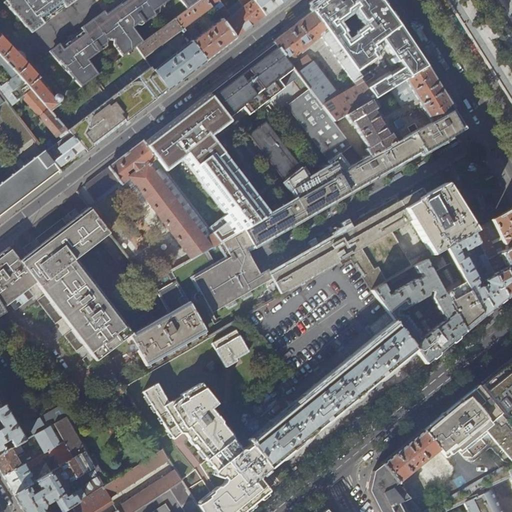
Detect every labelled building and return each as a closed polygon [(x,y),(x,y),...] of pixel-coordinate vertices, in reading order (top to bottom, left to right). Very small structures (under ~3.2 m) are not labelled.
[(3,0),(8,6),(6,7),(30,33),(43,23),(42,22),(63,5),(65,7),(74,0),(3,0)] [(151,14),(140,0),(128,0),(117,8),(107,15),(104,12),(98,17),(81,29),(83,31),(70,40),(61,46),(59,45),(51,51),(48,53),(81,89),(98,75),(88,61),(102,51),(101,50),(107,45),(108,41),(114,42),(113,46),(122,58),(132,50),(140,44),(134,29),(142,22),(144,25),(156,16),(154,13),(151,14)] [(174,0),(183,12),(191,6),(186,0),(140,0),(151,14),(170,0),(174,0)] [(211,8),(205,0),(199,0),(191,6),(183,12),(169,22),(177,33),(187,45),(201,64),(215,53),(225,46),(235,39),(217,15),(208,22),(211,27),(196,38),(191,32),(185,37),(180,31),(211,8)] [(265,16),(252,0),(205,0),(211,8),(213,11),(216,13),(217,15),(235,39),(246,30),(265,16)] [(252,0),(265,16),(268,13),(281,3),(278,0),(252,0)] [(326,0),(318,6),(309,13),(328,41),(338,34),(334,29),(333,28),(332,28),(330,29),(327,25),(330,23),(333,23),(344,15),(343,13),(349,8),(349,6),(348,5),(350,3),(355,9),(352,11),(352,13),(356,18),(377,2),(375,0),(326,0)] [(386,15),(377,2),(356,18),(360,25),(364,22),(369,29),(364,33),(362,31),(354,37),(355,39),(344,48),(342,45),(338,38),(339,37),(339,35),(338,34),(328,41),(352,74),(370,60),(367,56),(368,54),(368,53),(368,52),(370,50),(368,47),(377,41),(396,28),(386,15)] [(352,74),(328,41),(309,13),(289,28),(269,44),(284,64),(316,39),(354,92),(337,102),(309,65),(302,70),(297,63),(293,66),(291,64),(287,67),(296,79),(305,92),(330,125),(342,118),(371,101),(364,91),(360,85),(357,80),(352,74)] [(348,28),(349,30),(356,25),(353,20),(347,25),(346,25),(348,28)] [(177,33),(169,22),(140,44),(132,50),(140,61),(177,33)] [(341,31),(341,32),(342,33),(348,28),(346,25),(347,25),(345,23),(339,28),(341,31)] [(410,50),(396,28),(377,41),(392,64),(394,63),(399,70),(385,78),(384,77),(364,91),(371,101),(386,92),(423,69),(410,50)] [(0,51),(8,59),(10,61),(12,63),(12,64),(13,65),(15,66),(19,71),(50,112),(60,105),(58,103),(60,102),(62,99),(62,97),(60,95),(58,94),(55,95),(54,96),(53,99),(36,80),(38,79),(0,36),(0,51)] [(215,85),(205,93),(206,95),(225,120),(240,110),(245,117),(296,79),(287,67),(284,64),(269,44),(263,48),(247,60),(231,72),(215,85)] [(180,80),(201,64),(187,45),(149,73),(163,93),(180,80)] [(48,140),(39,146),(43,151),(58,170),(58,171),(60,173),(68,167),(87,152),(67,131),(50,112),(19,71),(8,59),(0,51),(0,94),(9,106),(20,97),(33,114),(39,117),(61,140),(53,146),(48,140)] [(149,73),(150,67),(67,131),(87,152),(104,139),(146,107),(148,106),(163,93),(149,73)] [(366,159),(446,114),(449,111),(435,88),(423,69),(386,92),(396,109),(409,101),(412,100),(420,114),(410,120),(407,115),(390,125),(394,133),(385,138),(371,113),(376,110),(371,101),(342,118),(347,126),(348,125),(364,151),(361,152),(366,159)] [(365,74),(357,80),(360,85),(369,79),(365,74)] [(330,125),(305,92),(283,108),(326,166),(349,150),(330,125)] [(0,94),(0,122),(27,163),(43,151),(9,106),(0,94)] [(208,138),(227,123),(225,120),(206,95),(198,102),(168,125),(141,145),(158,168),(162,173),(179,159),(223,217),(251,195),(208,138)] [(294,201),(241,231),(250,248),(258,243),(288,226),(326,204),(343,194),(346,197),(349,195),(364,186),(362,183),(386,169),(388,173),(456,133),(451,124),(446,114),(366,159),(359,163),(294,201)] [(246,137),(282,185),(286,181),(296,174),(298,172),(262,124),(246,137)] [(158,168),(141,145),(139,143),(131,149),(124,155),(80,188),(93,206),(126,181),(187,262),(216,245),(208,235),(200,242),(149,175),(158,168)] [(285,186),(294,201),(359,163),(349,150),(326,166),(328,169),(322,172),(321,171),(311,177),(311,178),(304,182),(301,177),(299,179),(296,174),(286,181),(288,185),(285,186)] [(42,183),(58,170),(43,151),(27,163),(0,184),(0,214),(3,212),(18,201),(42,183)] [(276,299),(346,258),(368,292),(380,286),(410,268),(420,262),(441,250),(468,234),(470,233),(463,221),(441,187),(422,197),(418,190),(396,203),(393,199),(263,273),(265,278),(276,299)] [(474,246),(480,256),(483,262),(488,260),(497,255),(511,247),(511,208),(470,233),(468,234),(474,246)] [(143,368),(202,335),(204,339),(245,316),(276,299),(265,278),(259,283),(241,253),(245,251),(250,248),(241,231),(216,245),(187,262),(167,273),(184,304),(128,336),(71,261),(104,235),(85,210),(78,215),(15,263),(5,249),(0,252),(0,298),(5,306),(32,285),(91,364),(125,339),(143,368)] [(461,254),(474,246),(468,234),(441,250),(449,264),(480,318),(489,310),(502,300),(491,277),(478,284),(476,290),(474,291),(473,289),(474,284),(473,281),(474,281),(462,258),(458,260),(454,252),(459,250),(461,254)] [(511,247),(497,255),(504,270),(490,277),(491,277),(502,300),(511,291),(511,247)] [(488,273),(483,262),(480,256),(475,259),(484,276),(485,275),(486,277),(489,275),(488,273)] [(493,270),(488,260),(483,262),(488,273),(493,270)] [(384,293),(380,286),(368,292),(392,326),(411,351),(417,359),(421,366),(444,347),(449,343),(460,334),(428,276),(420,262),(410,268),(414,276),(417,275),(419,279),(412,283),(411,282),(391,293),(392,295),(385,299),(382,294),(384,293)] [(428,276),(460,334),(469,327),(480,318),(449,264),(428,276)] [(405,356),(411,351),(392,326),(309,394),(248,445),(245,441),(243,443),(245,446),(265,471),(341,409),(405,356)] [(233,332),(209,346),(223,369),(230,365),(227,358),(233,355),(236,359),(245,354),(233,332)] [(511,357),(478,385),(501,413),(511,403),(511,357)] [(152,385),(138,393),(165,436),(169,440),(176,435),(181,435),(211,472),(210,477),(217,480),(218,479),(221,481),(220,485),(204,498),(204,499),(199,503),(193,507),(195,511),(242,511),(256,501),(265,493),(254,480),(265,471),(245,446),(239,451),(234,451),(227,441),(228,440),(211,418),(212,417),(206,410),(212,405),(195,385),(176,396),(177,398),(168,406),(165,403),(163,404),(152,385)] [(501,413),(478,385),(442,414),(440,416),(426,427),(417,435),(400,449),(381,464),(397,484),(414,471),(415,472),(417,470),(416,469),(434,454),(439,449),(446,458),(457,449),(461,455),(488,433),(511,463),(511,462),(511,425),(511,424),(506,418),(501,413)] [(26,439),(5,405),(1,407),(0,407),(0,454),(6,451),(4,447),(2,448),(0,444),(9,439),(13,447),(26,439)] [(31,492),(33,491),(31,488),(29,490),(27,487),(14,495),(21,507),(23,511),(61,511),(100,487),(98,477),(101,475),(97,468),(94,469),(64,417),(52,424),(62,442),(72,458),(60,465),(61,466),(60,467),(64,472),(61,473),(61,475),(63,479),(65,479),(67,478),(69,482),(76,478),(82,487),(65,497),(50,473),(36,481),(41,489),(32,495),(31,492)] [(33,435),(45,428),(39,419),(27,425),(33,435)] [(48,427),(45,428),(33,435),(43,453),(58,444),(48,427)] [(29,438),(26,439),(13,447),(6,451),(0,454),(0,471),(3,476),(20,466),(14,456),(20,453),(22,456),(25,454),(23,451),(28,448),(27,446),(32,443),(29,438)] [(62,442),(58,444),(43,453),(26,463),(29,468),(43,460),(42,459),(52,452),(60,465),(72,458),(62,442)] [(104,499),(164,462),(157,451),(100,487),(61,511),(92,511),(106,503),(104,499)] [(511,462),(511,463),(424,511),(445,511),(463,503),(467,511),(502,511),(498,508),(500,505),(494,500),(496,497),(491,492),(490,490),(483,494),(482,490),(508,477),(511,484),(511,462)] [(20,466),(3,476),(9,487),(14,495),(27,487),(35,482),(24,464),(20,466)] [(397,484),(381,464),(374,470),(372,471),(368,491),(370,496),(378,511),(405,511),(400,501),(408,497),(397,484)] [(132,511),(167,489),(177,483),(170,472),(111,511),(132,511)] [(177,483),(167,489),(181,511),(166,511),(162,505),(151,511),(195,511),(193,507),(177,483)]
